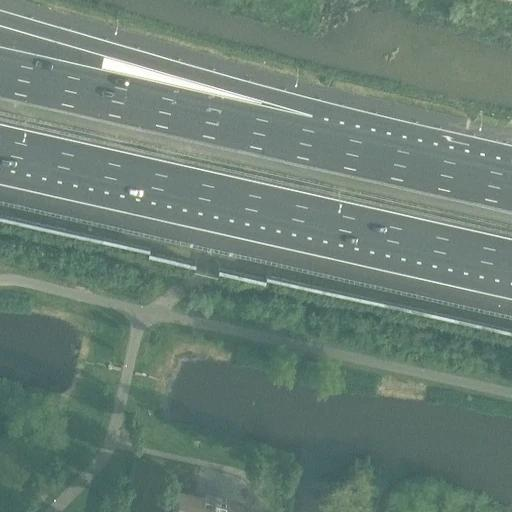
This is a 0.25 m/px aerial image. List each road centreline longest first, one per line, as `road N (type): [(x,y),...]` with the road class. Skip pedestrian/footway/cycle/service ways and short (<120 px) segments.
road 1 (motorway): [(0,146),(511,261)]
road 2 (motorway): [(308,145),(107,52),(0,19)]
road 3 (motorway): [(308,145),(0,76)]
road 4 (motorway): [(511,191),(308,145)]
